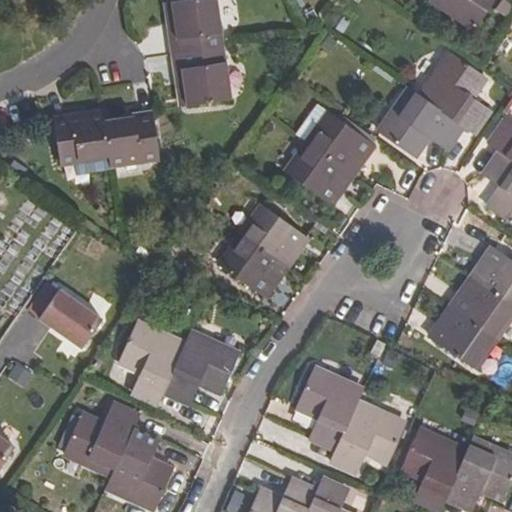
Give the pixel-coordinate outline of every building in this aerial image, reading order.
[(174,0),(164,2),(172,55),(223,47),(215,0),(174,0)] [(435,0),(475,28),(494,0),(435,0)] [(223,47),(172,55),(179,106),(230,99),(223,47)] [(421,96),(462,125),(472,132),(488,110),(470,97),(484,77),(450,54),(421,96)] [(426,136),(445,149),(462,125),(421,96),(409,89),(380,132),(413,156),(426,136)] [(60,163),(109,156),(104,121),(103,112),(54,119),(60,163)] [(306,143),(351,174),(372,144),(328,112),(306,143)] [(153,114),(104,121),(109,156),(110,164),(159,158),(153,114)] [(511,126),(505,122),(490,145),(500,152),(511,159),(511,126)] [(329,204),(351,174),(306,143),(285,173),(329,204)] [(511,159),(500,152),(483,177),(502,191),(488,210),(511,226),(511,159)] [(241,235),(285,267),(306,237),(262,205),(241,235)] [(264,297),(285,267),(241,235),(220,265),(264,297)] [(471,277),(511,304),(511,260),(493,246),(471,277)] [(511,312),(511,304),(471,277),(450,308),(494,339),(511,312)] [(40,317),(55,295),(43,287),(28,309),(40,317)] [(81,350),(100,321),(58,292),(55,295),(40,317),(38,321),(81,350)] [(473,369),(494,339),(450,308),(428,338),(473,369)] [(158,403),(163,392),(183,345),(135,324),(118,361),(141,371),(132,392),(158,403)] [(239,355),(188,333),(183,345),(163,392),(191,404),(200,384),(223,394),(239,355)] [(33,374),(17,363),(7,377),(24,388),(33,374)] [(318,416),(309,436),(335,448),(355,401),(360,390),(313,368),(296,406),(318,416)] [(355,401),(335,448),(330,460),(357,472),(366,453),(388,463),(404,424),(355,401)] [(132,429),(138,416),(112,404),(103,424),(79,414),(63,453),(111,475),(132,429)] [(160,441),(132,429),(111,475),(106,487),(155,509),(172,470),(151,461),(160,441)] [(439,509),(444,497),(465,451),(418,429),(400,468),(422,478),(414,497),(439,509)] [(444,497),(473,509),(482,489),(504,499),(511,479),(511,457),(470,439),(465,451),(444,497)] [(0,468),(13,449),(0,440),(0,468)] [(305,511),(314,491),(289,479),(280,499),(258,490),(248,511),(305,511)] [(340,511),(348,492),(319,479),(314,491),(305,511),(340,511)]
